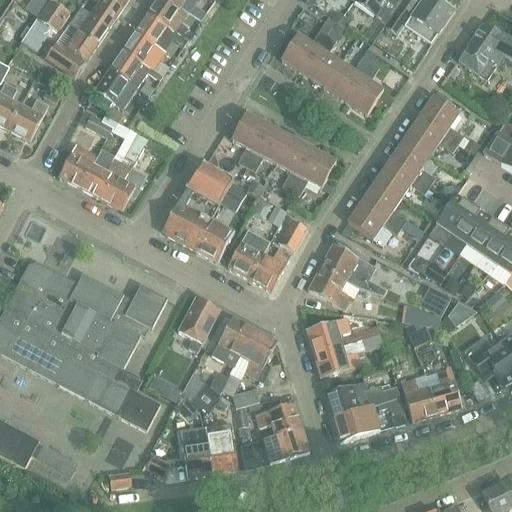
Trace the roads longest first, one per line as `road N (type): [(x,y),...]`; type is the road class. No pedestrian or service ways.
road 1 (residential): [(282,318),(333,219),(478,0)]
road 2 (residential): [(136,243),(286,0)]
road 3 (residential): [(147,0),(106,47),(27,185)]
road 4 (residential): [(329,470),(435,443),(511,409)]
road 5 (residential): [(282,318),(136,243)]
road 6 (residential): [(329,470),(282,318)]
road 7 (residential): [(136,243),(27,185)]
